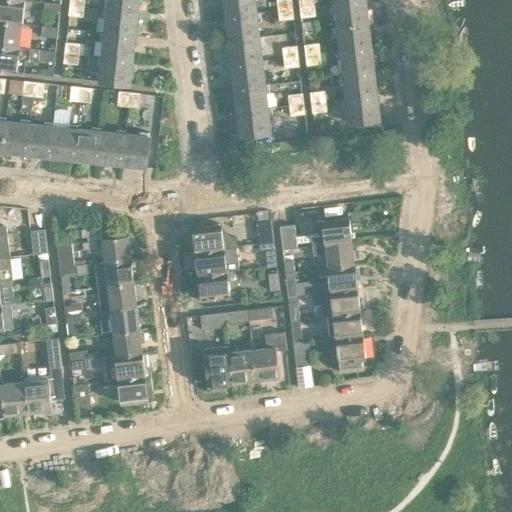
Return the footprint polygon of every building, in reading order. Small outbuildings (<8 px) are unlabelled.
[(0,0),(0,20),(23,23),(25,0),(0,0)] [(108,0),(108,8),(139,11),(140,0),(108,0)] [(256,0),(224,0),(227,16),(258,12),(256,0)] [(276,0),(278,9),(292,8),(291,0),(276,0)] [(352,0),(335,2),(338,26),(370,22),(366,0),(352,0)] [(59,13),(60,3),(44,1),(43,12),(59,13)] [(84,5),(70,4),(68,15),(83,16),(84,5)] [(314,5),(300,6),(301,17),(315,15),(314,5)] [(108,8),(105,32),(137,35),(139,11),(108,8)] [(292,8),(278,9),(279,20),(293,18),(292,8)] [(258,12),(227,16),(229,39),(261,36),(258,12)] [(0,43),(20,46),(23,23),(0,20),(0,43)] [(370,22),(338,26),(341,50),(373,46),(370,22)] [(58,27),(42,25),(41,36),(57,38),(58,27)] [(105,32),(102,56),(134,59),(137,35),(105,32)] [(261,36),(229,39),(232,63),(264,59),(261,36)] [(64,52),(79,53),(80,43),(65,42),(64,52)] [(20,47),(20,46),(0,43),(0,69),(24,72),(25,59),(29,60),(29,58),(54,61),(55,51),(30,48),(20,47)] [(305,54),(320,52),(318,43),(304,44),(305,54)] [(283,57),(298,55),(297,45),(282,47),(283,57)] [(341,50),(344,73),(375,69),(373,46),(341,50)] [(333,51),(321,52),(322,64),(334,63),(333,51)] [(79,53),(64,52),(63,62),(78,64),(79,53)] [(320,52),(305,54),(307,65),(321,63),(320,52)] [(298,55),(283,57),(284,68),(299,66),(298,55)] [(131,84),(134,59),(102,56),(100,81),(131,84)] [(232,63),(235,87),(267,83),(264,59),(232,63)] [(344,73),(347,97),(378,93),(375,69),(344,73)] [(33,95),(35,81),(23,80),(22,94),(33,95)] [(35,81),(33,95),(43,97),(44,82),(35,81)] [(235,87),(238,111),(269,107),(267,83),(235,87)] [(81,101),(82,86),(71,85),(70,100),(81,101)] [(82,86),(81,101),(90,102),(92,87),(82,86)] [(311,101),(325,100),(324,90),(310,92),(311,101)] [(129,106),(130,92),(119,91),(118,105),(129,106)] [(130,92),(129,106),(138,107),(139,93),(130,92)] [(289,105),(303,103),(302,93),(288,95),(289,105)] [(378,93),(347,97),(350,122),(381,118),(378,93)] [(22,94),(20,110),(31,111),(33,95),(22,94)] [(325,100),(311,101),(313,112),(326,111),(325,100)] [(303,103),(289,105),(291,115),(304,113),(303,103)] [(272,131),(269,107),(238,111),(241,135),(272,131)] [(27,154),(30,122),(6,119),(3,151),(27,154)] [(51,156),(54,125),(30,122),(27,154),(51,156)] [(74,159),(78,127),(54,125),(51,156),(74,159)] [(74,159),(98,162),(102,130),(78,127),(74,159)] [(102,130),(98,162),(122,164),(126,132),(102,130)] [(126,132),(122,164),(147,167),(150,135),(126,132)] [(8,225),(31,223),(29,205),(6,207),(8,225)] [(312,237),(313,245),(313,248),(352,242),(349,217),(324,220),(326,235),(312,237)] [(274,242),(271,218),(256,220),(259,243),(274,242)] [(196,251),(224,248),(237,246),(236,236),(230,236),(222,232),(221,224),(193,227),(196,251)] [(294,224),(280,226),(283,249),(297,247),(294,224)] [(0,257),(10,257),(7,233),(7,232),(6,228),(3,225),(0,225),(0,257)] [(47,252),(45,228),(30,230),(33,254),(47,252)] [(105,261),(131,258),(128,235),(102,238),(105,261)] [(98,238),(88,239),(89,249),(99,247),(98,238)] [(60,267),(74,265),(72,242),(57,243),(60,267)] [(352,242),(313,248),(314,255),(328,253),(329,268),(355,265),(352,242)] [(196,251),(199,275),(227,272),(227,270),(224,248),(196,251)] [(274,248),(265,249),(267,266),(277,265),(274,248)] [(0,257),(0,281),(13,280),(10,257),(0,257)] [(51,275),(48,258),(39,260),(41,276),(51,275)] [(105,261),(105,263),(95,265),(98,287),(108,285),(134,282),(131,258),(105,261)] [(293,259),(284,260),(285,272),(294,272),(293,259)] [(74,265),(60,267),(61,276),(78,274),(77,265),(74,265)] [(355,265),(329,268),(331,282),(317,283),(318,292),(318,293),(357,288),(355,265)] [(196,300),(202,299),(230,296),(229,283),(241,282),(239,269),(227,270),(227,272),(199,275),(200,285),(196,285),(195,288),(196,300)] [(277,272),(268,273),(270,290),(280,289),(277,272)] [(286,279),(288,296),(297,295),(295,278),(286,279)] [(53,299),(51,282),(42,283),(44,300),(53,299)] [(108,285),(110,299),(100,301),(100,310),(137,306),(134,282),(108,285)] [(324,306),(325,315),(327,315),(360,311),(357,288),(318,293),(318,292),(313,292),(315,304),(321,303),(324,306)] [(300,318),(298,301),(289,302),(291,319),(300,318)] [(65,314),(82,312),(81,303),(64,305),(65,314)] [(56,323),(54,306),(45,307),(47,324),(56,323)] [(112,317),(114,332),(140,329),(139,329),(137,306),(100,310),(101,319),(112,317)] [(248,309),(249,320),(273,317),(272,306),(248,309)] [(249,320),(248,309),(224,312),(225,322),(249,320)] [(330,338),(363,334),(360,311),(327,315),(330,338)] [(82,312),(65,314),(66,323),(83,321),(82,312)] [(225,322),(224,312),(201,315),(202,329),(226,326),(225,322)] [(68,335),(75,334),(74,322),(66,323),(67,327),(68,335)] [(301,325),(291,326),(293,342),(303,341),(301,325)] [(116,355),(131,353),(142,352),(141,343),(144,340),(143,332),(140,329),(114,332),(116,355)] [(276,350),(286,349),(284,331),(265,333),(267,347),(252,349),(256,379),(279,377),(276,350)] [(339,347),(339,353),(341,371),(363,368),(362,358),(366,358),(363,334),(330,338),(318,339),(319,349),(339,347)] [(46,338),(48,353),(50,373),(27,376),(27,380),(25,381),(29,411),(53,408),(52,399),(64,397),(62,376),(58,337),(46,338)] [(0,354),(22,352),(20,341),(0,343),(0,354)] [(311,364),(308,341),(303,341),(293,342),(296,370),(309,369),(308,364),(311,364)] [(69,351),(69,353),(70,360),(88,358),(87,349),(69,351)] [(229,353),(232,382),(256,379),(252,349),(228,351),(229,353)] [(232,382),(229,353),(228,351),(204,354),(208,385),(232,382)] [(143,360),(142,352),(131,353),(116,355),(105,356),(106,367),(118,365),(119,378),(151,374),(150,362),(146,359),(143,360)] [(88,358),(70,360),(72,369),(89,367),(88,358)] [(151,374),(119,378),(122,402),(148,399),(147,391),(150,390),(152,387),(151,374)] [(25,381),(1,384),(4,414),(29,411),(25,381)] [(74,384),(77,407),(91,405),(88,382),(74,384)]
